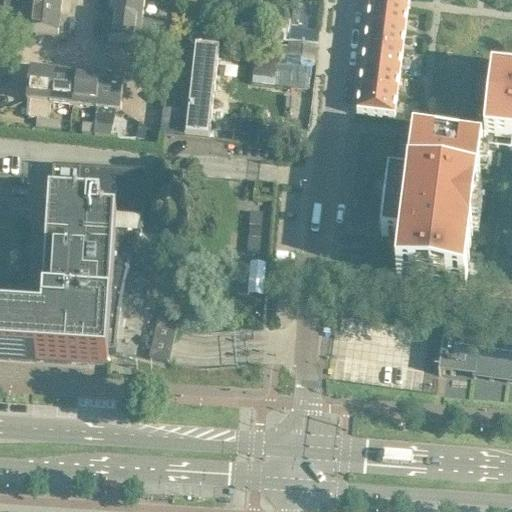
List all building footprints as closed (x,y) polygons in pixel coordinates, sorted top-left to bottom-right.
[(4,0),(4,5),(61,12),(62,0),(4,0)] [(113,0),(111,19),(142,23),(144,0),(113,0)] [(211,0),(210,11),(223,13),(224,0),(211,0)] [(408,6),(409,0),(370,0),(370,1),(370,5),(408,10),(408,6)] [(4,5),(3,16),(29,19),(27,32),(58,36),(61,12),(4,5)] [(370,8),(367,29),(405,33),(408,12),(409,12),(409,10),(408,10),(370,5),(369,5),(369,7),(371,7),(371,8),(370,8)] [(167,26),(169,15),(158,14),(156,25),(167,26)] [(291,31),(305,33),(307,22),(301,15),(293,14),(291,31)] [(224,15),(222,32),(233,33),(235,17),(224,15)] [(139,46),(142,23),(111,19),(108,42),(139,46)] [(167,26),(156,25),(155,35),(166,37),(167,26)] [(367,29),(364,51),(402,55),(405,33),(367,29)] [(289,45),(319,48),(320,35),(305,33),(291,31),(289,45)] [(252,86),(309,91),(312,64),(317,65),(319,48),(289,45),(286,64),(256,60),(252,86)] [(184,137),(209,140),(219,51),(194,49),(184,137)] [(364,51),(362,72),(400,77),(402,55),(364,51)] [(48,122),(50,105),(54,74),(30,71),(26,102),(29,102),(27,119),(37,120),(36,130),(47,131),(48,122)] [(362,72),(359,94),(397,99),(400,77),(362,72)] [(511,74),(502,73),(502,75),(503,75),(502,85),(492,84),(492,82),(491,82),(485,125),(487,126),(487,124),(497,125),(496,135),(494,135),(494,137),(511,138),(511,74)] [(77,77),(54,74),(50,105),(73,108),(77,77)] [(73,108),(96,110),(99,79),(77,77),(73,108)] [(117,113),(121,113),(124,82),(99,79),(96,110),(97,110),(95,127),(94,127),(93,136),(94,136),(93,136),(111,138),(117,113)] [(359,94),(357,116),(394,120),(397,99),(359,94)] [(166,121),(165,133),(179,134),(180,123),(166,121)] [(48,122),(47,131),(58,132),(59,123),(48,122)] [(93,136),(94,127),(83,125),(82,134),(93,136)] [(153,142),(154,136),(139,125),(138,141),(153,142)] [(467,276),(483,148),(483,147),(414,139),(409,178),(403,177),(389,176),(387,194),(392,195),(391,207),(385,206),(385,208),(381,238),(384,238),(401,240),(398,266),(397,271),(396,279),(415,282),(416,282),(416,280),(416,275),(447,279),(446,284),(446,286),(465,288),(466,278),(467,276)] [(36,362),(107,367),(109,354),(116,354),(117,342),(119,322),(122,303),(126,283),(131,264),(137,245),(144,227),(147,175),(53,169),(43,323),(13,322),(15,302),(0,300),(0,361),(36,364),(36,362)] [(511,339),(447,331),(440,374),(511,384),(511,339)]
